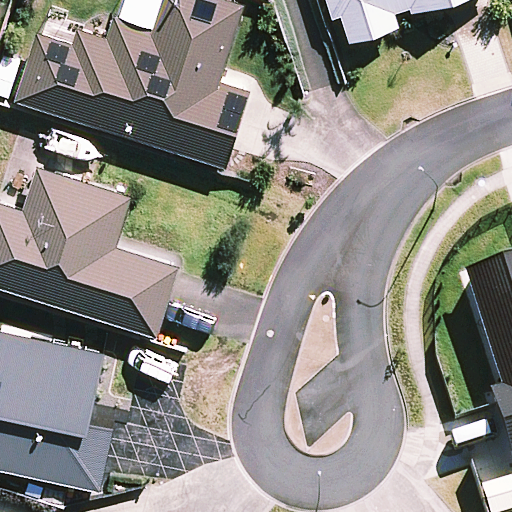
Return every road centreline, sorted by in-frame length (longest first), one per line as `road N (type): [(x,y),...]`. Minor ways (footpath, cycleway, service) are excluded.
road 1 (residential): [(368,210),(357,292),(372,439),(343,478),(283,469),(258,429),(278,318),(304,263),(324,242)]
road 2 (residential): [(511,120),(431,151),(368,210)]
